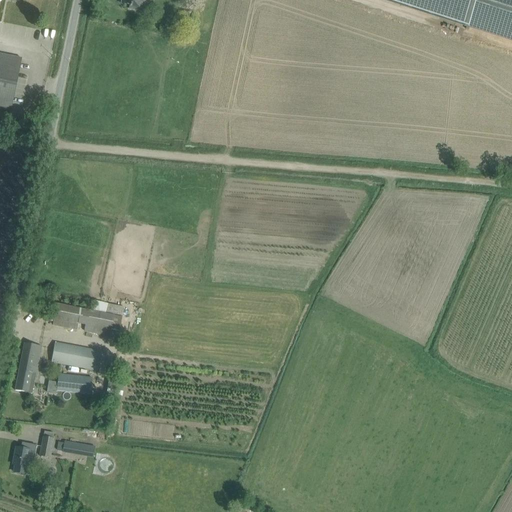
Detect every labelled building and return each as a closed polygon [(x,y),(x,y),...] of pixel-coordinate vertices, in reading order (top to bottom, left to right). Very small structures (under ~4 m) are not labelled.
[(121,0),(121,4),(130,5),(129,9),(142,12),(144,0),(121,0)] [(511,0),(385,0),(511,40),(511,0)] [(0,109),(10,112),(21,59),(0,54),(0,109)] [(111,329),(120,331),(123,317),(57,304),(53,325),(77,330),(77,327),(84,329),(84,331),(110,337),(111,329)] [(41,347),(24,343),(15,391),(32,394),(41,347)] [(101,352),(65,345),(55,343),(52,362),(98,371),(101,352)] [(66,393),(90,395),(92,379),(59,374),(58,383),(50,382),(47,396),(54,397),(56,397),(56,394),(66,395),(66,393)] [(95,415),(102,416),(103,405),(97,404),(95,415)] [(51,458),(54,439),(43,437),(39,456),(51,458)] [(63,452),(86,456),(88,445),(64,441),(64,443),(58,442),(57,450),(63,451),(63,452)] [(31,468),(36,446),(22,443),(21,449),(16,448),(13,465),(15,465),(14,472),(30,475),(32,468),(31,468)]
